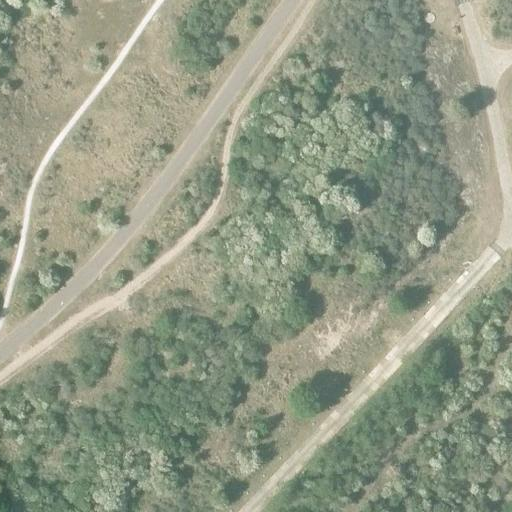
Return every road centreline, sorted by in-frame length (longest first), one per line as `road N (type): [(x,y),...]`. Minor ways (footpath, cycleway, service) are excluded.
road 1 (unknown): [(0,378),(188,241),(213,210),(232,122),(313,0)]
road 2 (track): [(246,511),(511,236)]
road 3 (track): [(511,220),(482,62)]
